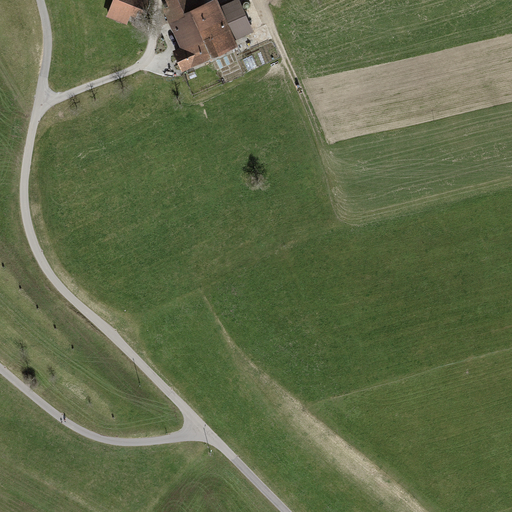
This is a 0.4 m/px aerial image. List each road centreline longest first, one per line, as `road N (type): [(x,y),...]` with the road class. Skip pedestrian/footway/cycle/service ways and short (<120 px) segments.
road 1 (unclassified): [(202,428),(69,296),(34,245),(24,181),(46,60),(40,0)]
road 2 (unclassified): [(0,367),(94,436),(139,442),(202,428)]
